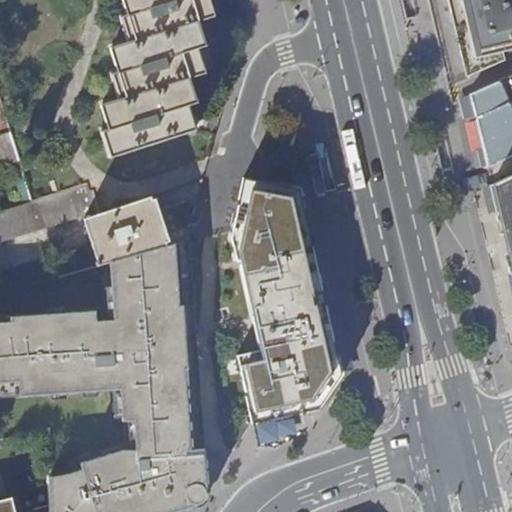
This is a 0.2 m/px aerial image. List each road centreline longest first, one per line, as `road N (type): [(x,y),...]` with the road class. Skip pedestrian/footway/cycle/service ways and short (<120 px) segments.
road 1 (primary): [(466,429),(362,0)]
road 2 (primary): [(337,38),(426,441)]
road 3 (residential): [(211,230),(256,78),(268,60),(337,38)]
road 4 (secondary): [(426,441),(295,483),(258,511)]
